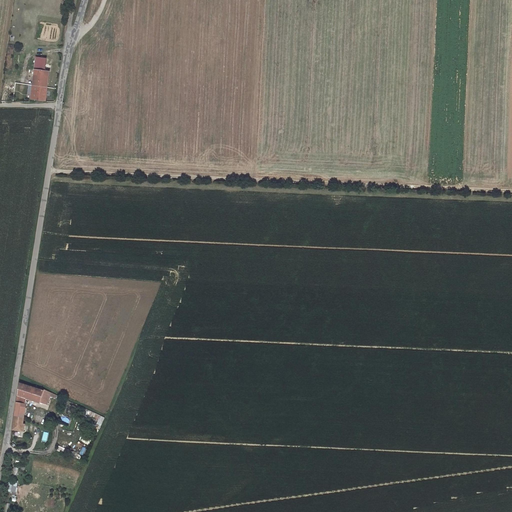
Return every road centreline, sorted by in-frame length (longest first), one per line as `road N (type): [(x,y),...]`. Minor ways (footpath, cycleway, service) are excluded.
road 1 (track): [(511,191),(49,172)]
road 2 (unclassified): [(58,106),(0,473)]
